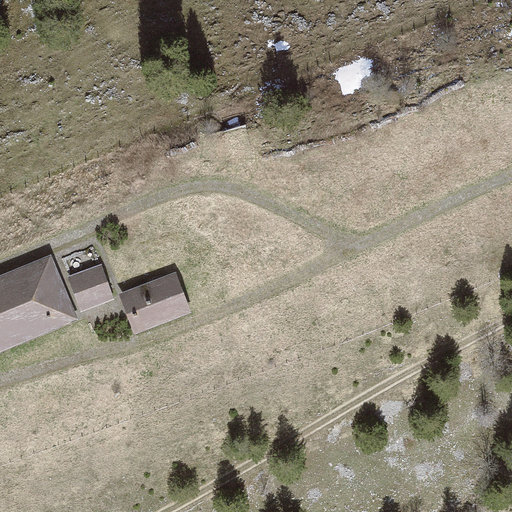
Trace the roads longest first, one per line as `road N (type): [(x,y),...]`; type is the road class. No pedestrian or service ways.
road 1 (track): [(511,182),(174,341),(0,389)]
road 2 (track): [(0,275),(202,191),(237,194),(349,245)]
road 3 (track): [(181,511),(511,330)]
